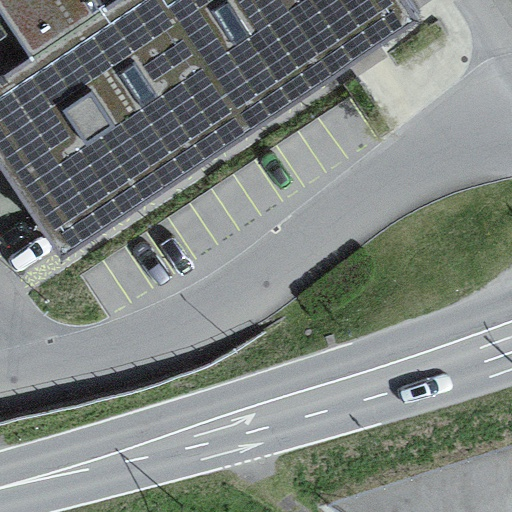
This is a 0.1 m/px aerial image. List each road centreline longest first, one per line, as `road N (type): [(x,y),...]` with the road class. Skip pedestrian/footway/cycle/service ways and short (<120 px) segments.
road 1 (primary): [(0,487),(511,335)]
road 2 (track): [(206,431),(301,511)]
